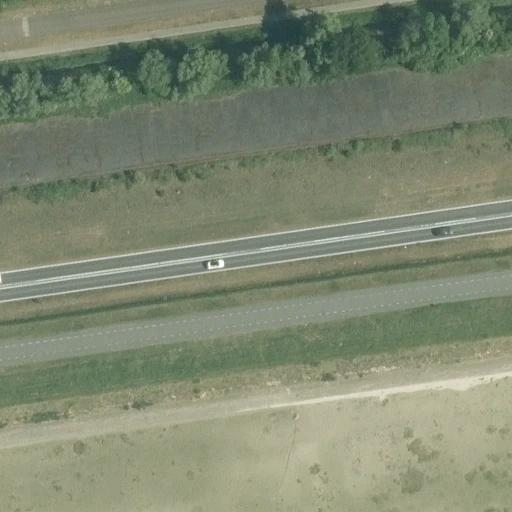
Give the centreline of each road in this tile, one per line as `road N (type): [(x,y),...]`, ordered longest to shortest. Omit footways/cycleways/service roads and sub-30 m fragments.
road 1 (trunk): [(0,288),(511,215)]
road 2 (unclassified): [(0,355),(511,284)]
road 3 (unclassified): [(0,32),(219,0)]
